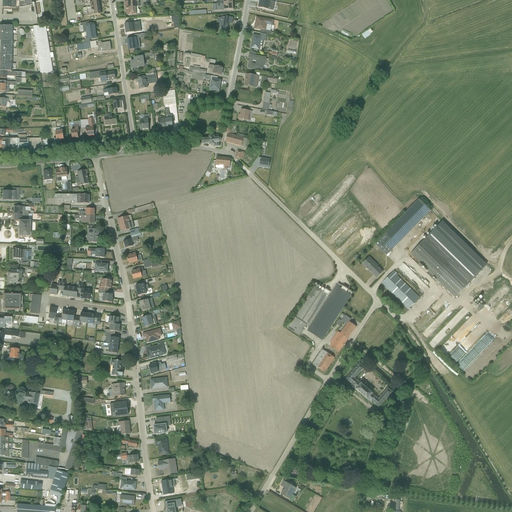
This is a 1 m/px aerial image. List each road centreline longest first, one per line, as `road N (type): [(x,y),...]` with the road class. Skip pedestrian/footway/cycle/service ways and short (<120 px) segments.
road 1 (unclassified): [(377,300),(250,511)]
road 2 (residential): [(133,140),(183,133),(195,110),(226,99),(247,0)]
road 3 (unclassified): [(230,155),(377,300)]
road 4 (residential): [(128,312),(153,511)]
road 5 (residential): [(95,158),(128,312)]
road 6 (track): [(401,322),(431,297),(462,301),(497,273),(511,240)]
road 7 (residential): [(133,140),(111,0)]
